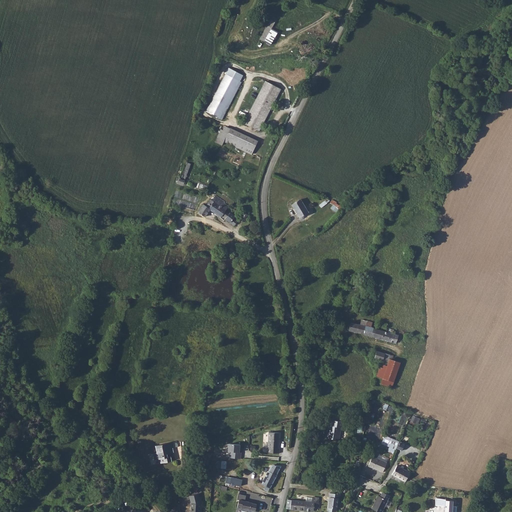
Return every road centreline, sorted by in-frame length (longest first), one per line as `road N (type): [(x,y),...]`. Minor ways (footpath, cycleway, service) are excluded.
road 1 (tertiary): [(272,256),(264,205),(269,169),(355,0)]
road 2 (tertiary): [(272,256),(301,406),(280,511)]
road 3 (track): [(156,511),(95,444),(20,385),(0,333)]
